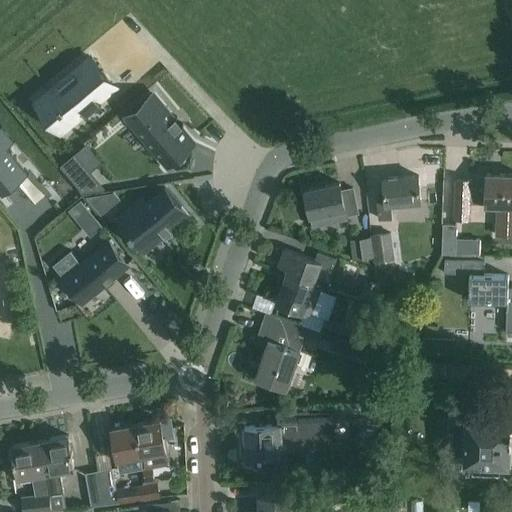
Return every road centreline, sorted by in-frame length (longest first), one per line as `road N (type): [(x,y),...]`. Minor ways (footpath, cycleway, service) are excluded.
road 1 (residential): [(198,373),(259,181),(274,161),(300,149),(511,116)]
road 2 (residential): [(0,409),(198,373)]
road 3 (residential): [(204,511),(198,373)]
